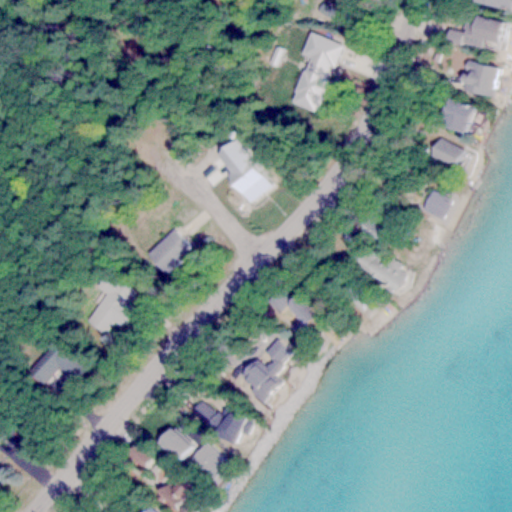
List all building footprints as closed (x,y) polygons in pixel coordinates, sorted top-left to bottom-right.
[(510,11),(511,0),(472,0),(472,3),(510,11)] [(505,25),(470,14),(461,43),(480,48),(482,43),(498,48),(505,25)] [(343,45),(310,32),(302,55),(309,58),(292,102),(317,112),(343,45)] [(459,87),(487,96),(496,68),(468,59),(459,87)] [(461,132),(471,108),(448,98),(437,123),(461,132)] [(463,151),(440,137),(430,154),(453,168),(463,151)] [(449,201),(434,191),(424,207),(439,217),(449,201)] [(166,273),(192,247),(173,228),(147,255),(166,273)] [(386,264),(361,245),(349,260),(391,291),(406,271),(390,258),(386,264)] [(107,292),(87,321),(106,333),(114,320),(119,324),(140,293),(107,271),(97,286),(107,292)] [(346,291),(359,307),(371,297),(358,281),(346,291)] [(278,312),(287,306),(297,320),(290,325),(295,332),(320,313),(302,290),(292,298),(283,287),(267,298),(278,312)] [(57,340),(29,369),(43,382),(59,366),(75,381),(87,368),(57,340)] [(292,351),(274,340),(264,354),(270,358),(266,364),(255,357),(240,379),(253,388),(249,393),(260,400),(292,351)] [(179,461),(194,444),(171,424),(156,440),(179,461)] [(229,463),(206,441),(189,458),(213,481),(229,463)]
